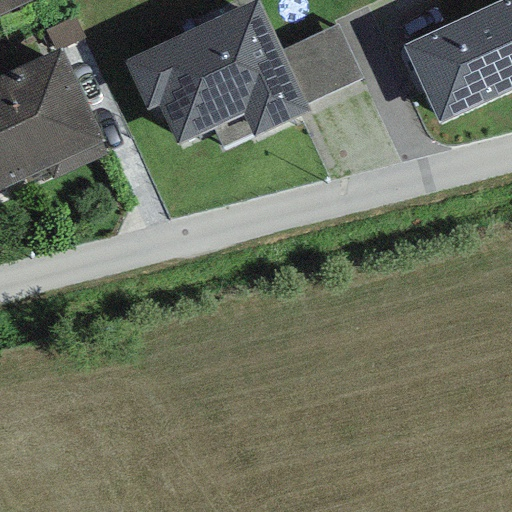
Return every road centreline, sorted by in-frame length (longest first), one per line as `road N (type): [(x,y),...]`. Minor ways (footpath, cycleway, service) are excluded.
road 1 (residential): [(511,160),(0,290)]
road 2 (unknown): [(173,246),(74,40)]
